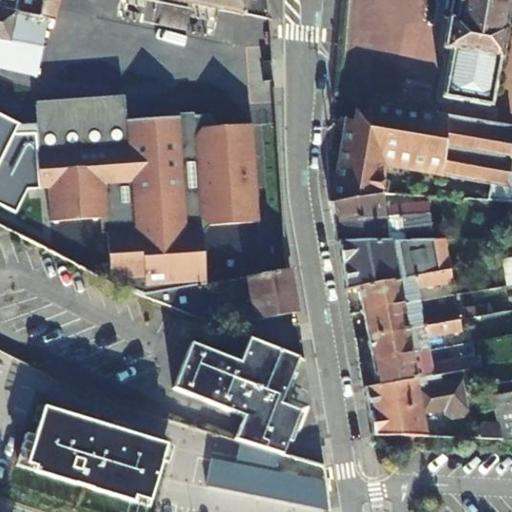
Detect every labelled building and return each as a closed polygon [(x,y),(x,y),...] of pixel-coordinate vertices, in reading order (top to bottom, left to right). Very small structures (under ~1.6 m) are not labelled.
[(0,0),(0,8),(39,16),(42,0),(0,0)] [(242,12),(269,17),(268,0),(42,0),(39,16),(47,18),(53,19),(57,0),(167,0),(242,14),(242,12)] [(441,97),(491,104),(497,60),(501,61),(510,0),(457,0),(455,19),(451,17),(446,50),(449,51),(441,97)] [(39,16),(0,8),(0,69),(35,77),(47,18),(39,16)] [(31,108),(34,156),(125,149),(124,122),(122,101),(31,108)] [(507,188),(508,187),(509,161),(510,130),(353,101),(349,120),(332,115),(329,154),(370,162),(507,188)] [(209,116),(177,119),(179,139),(193,138),(200,129),(210,128),(209,116)] [(205,321),(201,287),(205,286),(201,236),(197,232),(204,223),(209,227),(258,223),(250,125),(210,128),(200,129),(193,138),(179,139),(177,119),(124,122),(125,149),(34,156),(37,192),(46,191),(48,224),(104,220),(109,282),(142,299),(205,321)] [(370,162),(329,154),(321,153),(326,184),(352,180),(351,175),(370,172),(370,162)] [(330,204),(381,194),(379,184),(353,187),(352,180),(326,184),(330,204)] [(429,215),(427,203),(383,208),(381,194),(330,204),(334,225),(401,218),(416,216),(429,215)] [(419,240),(431,240),(429,215),(416,216),(419,240)] [(334,225),(337,244),(386,242),(386,233),(402,232),(401,218),(334,225)] [(419,240),(386,242),(337,244),(346,291),(357,289),(449,271),(444,239),(431,240),(419,240)] [(258,321),(296,313),(288,270),(239,280),(246,318),(258,321)] [(361,314),(420,303),(418,290),(452,284),(449,271),(357,289),(361,314)] [(361,314),(366,338),(458,321),(456,309),(422,315),(420,303),(361,314)] [(370,362),(429,351),(427,338),(460,332),(458,321),(366,338),(370,362)] [(296,355),(247,337),(238,362),(190,344),(173,392),(244,417),(239,433),(236,441),(240,442),(279,454),(283,455),(286,448),(298,412),(279,403),(296,355)] [(374,387),(423,378),(467,371),(465,359),(431,364),(429,351),(370,362),(374,387)] [(372,437),(423,438),(420,417),(440,414),(449,421),(460,420),(466,410),(461,383),(425,388),(423,378),(374,387),(363,389),(372,437)] [(511,394),(492,397),(495,411),(497,426),(500,441),(511,441),(511,394)] [(482,413),(495,411),(492,397),(479,400),(482,413)] [(167,445),(45,407),(35,437),(26,435),(18,462),(36,467),(34,472),(134,502),(136,497),(150,502),(167,445)] [(500,441),(497,426),(481,426),(477,431),(477,440),(500,441)] [(279,454),(240,442),(236,463),(212,458),(206,485),(329,511),(326,479),(276,468),(279,454)]
